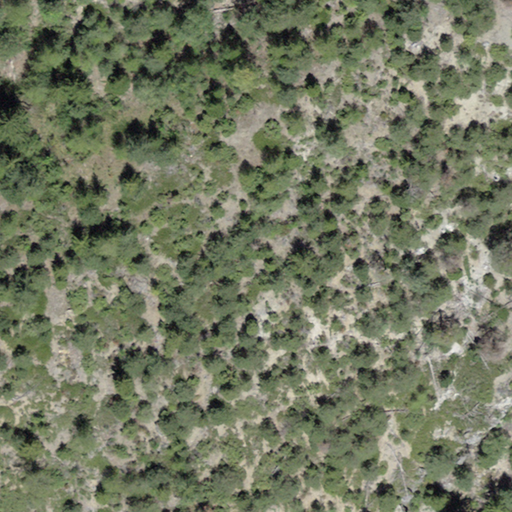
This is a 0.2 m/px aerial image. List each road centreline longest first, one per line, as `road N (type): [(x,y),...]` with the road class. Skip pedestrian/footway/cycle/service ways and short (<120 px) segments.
road 1 (motorway): [(511,282),(0,396)]
road 2 (motorway): [(126,511),(511,433)]
